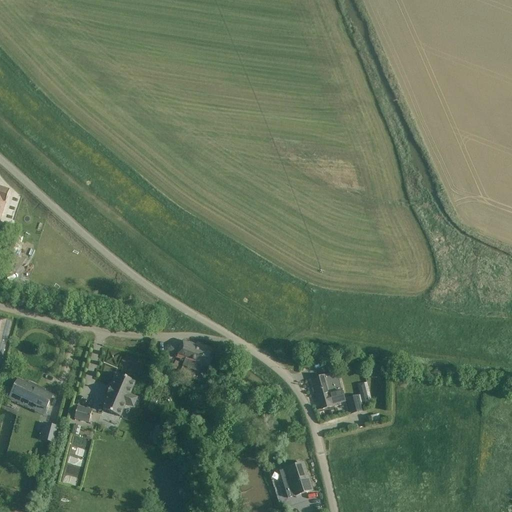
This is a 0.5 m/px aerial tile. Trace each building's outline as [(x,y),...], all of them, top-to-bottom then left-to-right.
[(0,218),(9,190),(0,187),(0,218)] [(11,322),(0,319),(0,360),(1,361),(11,322)] [(183,341),(177,358),(185,361),(183,366),(186,367),(195,371),(197,366),(201,368),(208,371),(216,350),(196,343),(195,345),(183,341)] [(381,367),(381,365),(370,365),(370,371),(367,371),(367,379),(381,379),(381,376),(386,376),(386,367),(381,367)] [(166,371),(159,370),(157,381),(163,383),(166,371)] [(134,382),(118,375),(112,388),(111,387),(107,396),(109,397),(103,409),(119,417),(125,404),(133,407),(137,398),(129,395),(134,382)] [(325,376),(312,379),(320,410),(330,407),(333,407),(333,405),(345,402),(344,399),(341,390),(340,390),(339,384),(338,381),(327,384),(325,376)] [(18,380),(12,394),(45,410),(52,396),(53,396),(53,395),(44,391),(44,392),(36,388),(37,386),(28,382),(28,384),(18,379),(17,380),(18,380)] [(359,396),(347,399),(351,414),(363,411),(361,405),(369,403),(367,394),(359,396)] [(92,411),(77,407),(74,419),(89,423),(92,411)] [(380,420),(379,414),(370,417),(371,423),(380,420)] [(45,424),(43,432),(55,435),(52,443),(53,444),(57,427),(45,424)] [(156,426),(154,432),(163,435),(164,428),(156,426)] [(287,469),(279,472),(288,498),(296,496),(312,491),(303,464),(287,469)]
